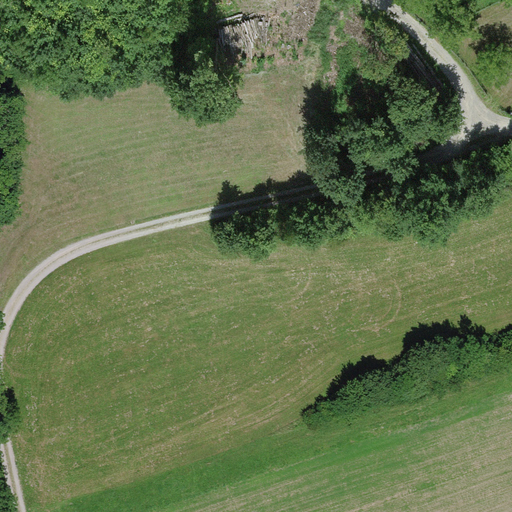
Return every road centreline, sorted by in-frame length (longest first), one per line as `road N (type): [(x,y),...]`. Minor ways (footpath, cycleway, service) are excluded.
road 1 (track): [(0,330),(37,272),(83,243),(511,124)]
road 2 (track): [(395,0),(496,130)]
